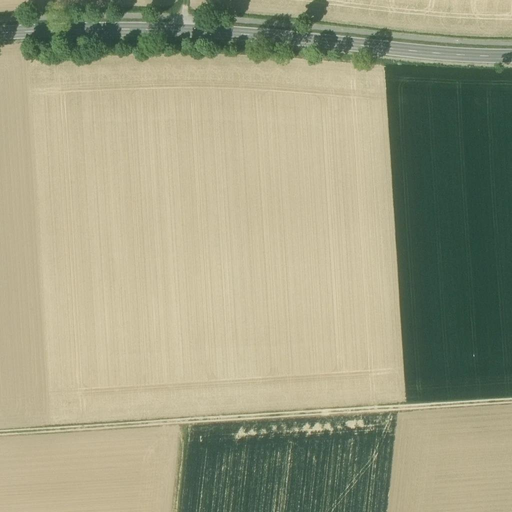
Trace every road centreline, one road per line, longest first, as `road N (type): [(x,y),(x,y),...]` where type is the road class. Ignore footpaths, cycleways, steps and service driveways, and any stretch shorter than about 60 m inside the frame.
road 1 (track): [(511,401),(0,434)]
road 2 (secondary): [(0,33),(181,30),(511,56)]
